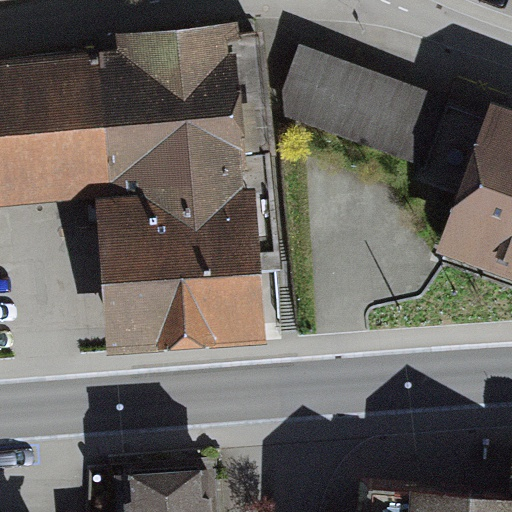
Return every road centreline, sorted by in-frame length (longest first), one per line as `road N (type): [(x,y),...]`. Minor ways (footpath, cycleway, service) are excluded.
road 1 (primary): [(0,417),(511,374)]
road 2 (residential): [(0,35),(179,0)]
road 3 (unclassified): [(385,0),(511,49)]
